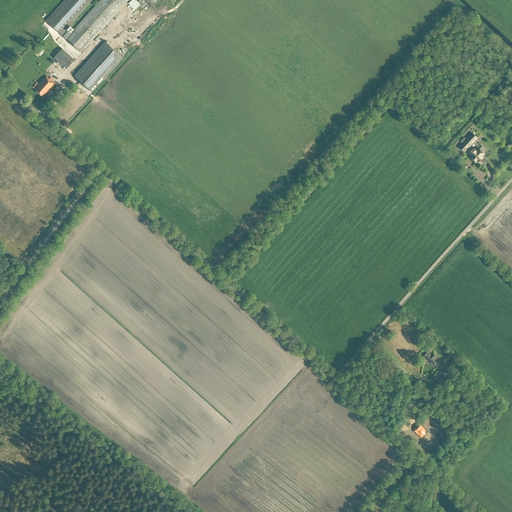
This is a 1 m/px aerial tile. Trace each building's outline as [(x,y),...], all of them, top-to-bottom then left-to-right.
[(81,52),(128,0),(100,0),(70,34),(65,30),(92,0),(64,0),(46,21),(61,34),(61,35),(66,39),(81,52)] [(92,92),(122,58),(105,43),(74,76),(92,92)] [(66,69),(74,60),(62,49),(54,57),(66,69)] [(51,82),(49,80),(50,79),(46,76),(39,84),(37,82),(32,87),(34,90),(42,97),(47,91),(48,92),(55,84),(52,81),(51,82)] [(477,137),(473,133),(460,147),(464,151),(466,149),(470,152),(470,153),(473,155),(471,157),(476,162),(478,160),(483,165),(487,161),(482,156),(484,154),(479,149),(477,151),(474,149),(472,150),(468,147),(477,137)] [(432,354),(428,351),(423,356),(430,362),(430,363),(434,366),(439,360),(432,354)] [(450,369),(457,362),(452,358),(446,365),(450,369)] [(444,375),(448,371),(444,367),(440,371),(444,375)] [(422,439),(429,431),(420,423),(413,431),(422,439)] [(442,441),(447,435),(441,431),(436,437),(442,441)]
